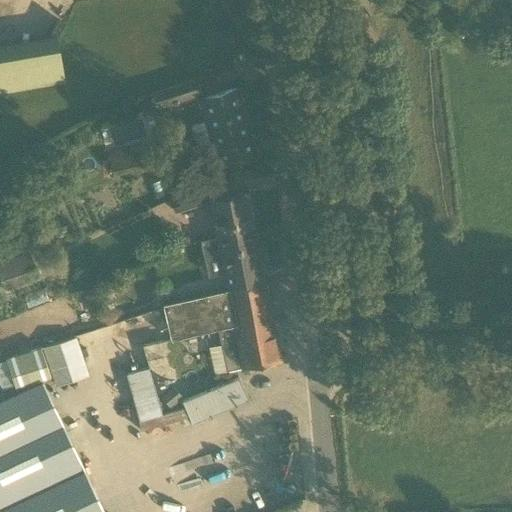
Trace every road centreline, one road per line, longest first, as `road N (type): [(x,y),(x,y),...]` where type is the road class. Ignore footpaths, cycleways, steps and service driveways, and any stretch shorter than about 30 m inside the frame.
road 1 (unclassified): [(317,375),(276,0)]
road 2 (unclassified): [(317,375),(511,363)]
road 3 (unclassified): [(328,511),(317,375)]
